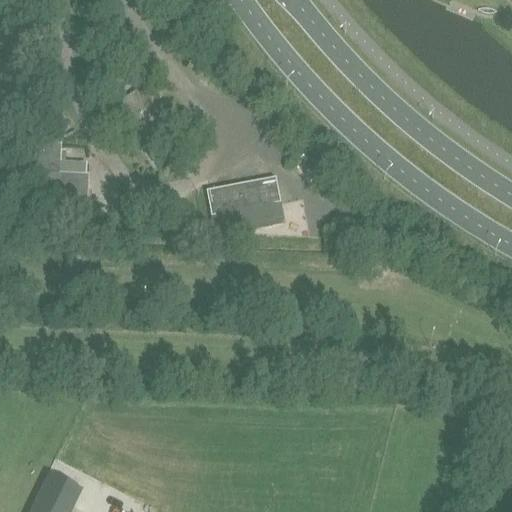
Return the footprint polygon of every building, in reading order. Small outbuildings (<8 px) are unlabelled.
[(153,99),(136,96),(121,106),(117,123),(128,138),(145,142),(160,132),(163,114),(153,99)] [(59,177),(60,147),(36,146),(34,176),(32,176),(30,215),(44,216),(86,217),(88,178),(59,177)] [(210,220),(224,217),(274,208),(280,207),(275,181),(206,195),(210,220)] [(277,226),(274,208),(224,217),(225,222),(228,236),(255,230),(277,226)] [(48,477),(30,511),(66,511),(77,491),(48,477)]
